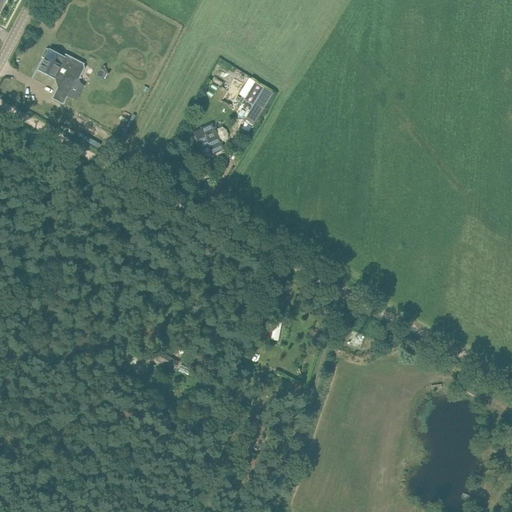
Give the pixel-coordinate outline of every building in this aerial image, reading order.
[(49,49),(38,71),(54,79),(54,77),(61,81),(52,99),(63,104),(68,94),(76,99),(84,84),(75,79),(83,65),(67,57),(66,58),(49,49)] [(235,95),(227,107),(233,110),(238,102),(241,104),(236,112),(245,118),(243,121),(252,126),(273,92),(254,82),(244,98),(241,96),(240,98),(235,95)] [(201,95),(196,105),(207,109),(211,99),(201,95)] [(212,123),(193,132),(201,150),(209,147),(212,155),(224,149),(212,123)] [(154,358),(175,369),(179,363),(158,352),(154,358)] [(272,366),(275,359),(261,352),(257,359),(272,366)]
